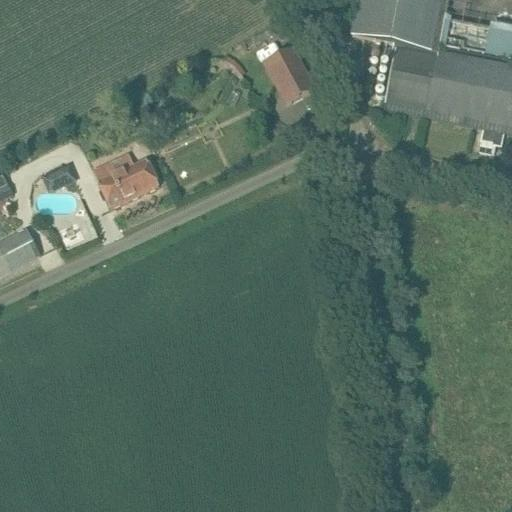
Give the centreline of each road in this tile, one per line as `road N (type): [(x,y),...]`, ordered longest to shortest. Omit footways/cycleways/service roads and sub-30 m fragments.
road 1 (unclassified): [(0,303),(296,164),(351,154)]
road 2 (unclassified): [(390,511),(351,154)]
road 3 (unclassified): [(351,154),(511,184)]
